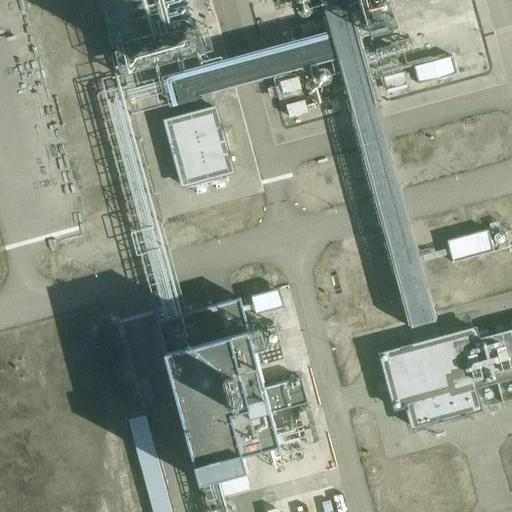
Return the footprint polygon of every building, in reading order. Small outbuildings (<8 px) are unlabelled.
[(418,82),(456,72),(451,54),(413,64),(418,82)] [(404,71),(384,77),(388,91),(407,86),(404,71)] [(298,77),(280,81),(282,92),(300,88),(298,77)] [(299,93),(305,111),(323,105),(316,87),(299,93)] [(180,187),(234,172),(216,105),(162,119),(180,187)] [(452,260),(493,250),(488,230),(447,241),(452,260)] [(273,304),(298,297),(294,280),(268,287),(273,304)] [(239,297),(154,319),(197,481),(247,467),(244,454),(278,444),(239,297)] [(511,377),(511,326),(479,335),(476,325),(433,336),(377,350),(393,410),(405,407),(411,429),(483,411),(477,387),(511,377)] [(279,351),(292,347),(286,329),(263,336),(266,348),(264,348),(276,385),(288,381),(279,351)]
